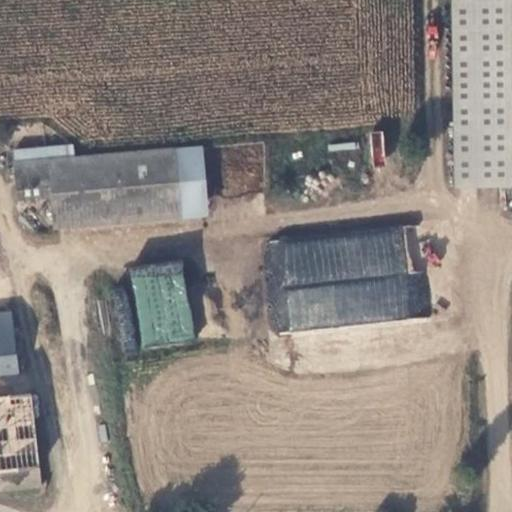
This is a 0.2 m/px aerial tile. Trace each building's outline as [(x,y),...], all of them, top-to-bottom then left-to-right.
[(511,0),(448,0),(451,192),(511,190),(511,0)] [(14,151),(16,164),(50,161),(48,148),(14,151)] [(203,148),(176,150),(183,223),(209,221),(203,148)] [(16,164),(15,164),(18,205),(52,202),(55,235),(183,223),(176,150),(50,161),(16,164)] [(261,244),(273,334),(429,314),(417,224),(261,244)] [(180,259),(128,269),(143,349),(195,340),(180,259)] [(0,376),(17,375),(19,386),(0,388),(0,490),(1,495),(44,490),(29,360),(17,360),(14,317),(0,318),(0,376)]
